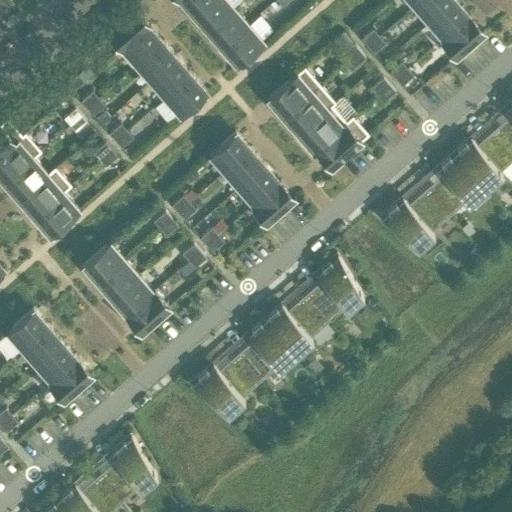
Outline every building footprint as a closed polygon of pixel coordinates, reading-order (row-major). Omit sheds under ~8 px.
[(183,0),(194,12),(207,0),(183,0)] [(229,0),(207,0),(194,12),(209,28),(235,6),(229,0)] [(417,0),(413,3),(428,20),(450,0),(417,0)] [(456,0),(450,0),(428,20),(441,35),(440,37),(441,38),(468,14),(456,0)] [(135,5),(109,28),(123,44),(121,46),(122,46),(149,22),(135,6),(135,5)] [(235,6),(209,28),(223,45),(249,22),(235,6)] [(468,14),(441,38),(455,54),(482,32),(467,15),(469,14),(468,14)] [(149,22),(122,46),(136,63),(162,40),(149,24),(150,23),(149,22)] [(249,22),(223,45),(238,62),(264,39),(249,22)] [(375,25),(361,37),(367,44),(381,32),(375,25)] [(381,32),(367,44),(373,51),(387,39),(381,32)] [(162,40),(136,63),(150,79),(177,56),(162,40)] [(353,41),(339,53),(345,60),(359,48),(353,41)] [(359,48),(345,60),(351,67),(365,54),(359,48)] [(177,56),(150,79),(165,96),(191,73),(177,56)] [(403,58),(389,70),(395,77),(409,65),(403,58)] [(304,64),(268,96),(284,114),(320,82),(304,64)] [(409,65),(395,77),(401,84),(415,72),(409,65)] [(78,72),(66,83),(72,90),(84,79),(78,72)] [(191,73),(165,96),(179,112),(206,89),(191,73)] [(383,75),(371,86),(377,93),(389,82),(383,75)] [(320,82),(284,114),(299,131),(335,99),(320,82)] [(389,82),(377,93),(383,100),(395,89),(389,82)] [(94,87),(80,99),(86,106),(100,94),(94,87)] [(60,88),(48,99),(54,106),(66,95),(60,88)] [(100,94),(86,106),(93,113),(107,101),(100,94)] [(335,99),(299,131),(314,149),(353,114),(352,113),(346,119),(332,103),(336,100),(335,99)] [(511,111),(494,126),(511,147),(511,99),(505,105),(511,111)] [(76,106),(63,118),(69,125),(82,113),(76,106)] [(82,113),(69,125),(74,131),(88,120),(82,113)] [(353,114),(314,149),(315,149),(318,146),(333,163),(369,132),(353,114)] [(7,116),(0,121),(0,152),(25,130),(22,133),(7,116)] [(123,119),(109,132),(115,139),(129,126),(123,119)] [(129,126),(115,139),(121,146),(135,133),(129,126)] [(471,135),(454,150),(485,185),(502,170),(500,168),(511,158),(511,147),(494,126),(477,141),(471,135)] [(25,130),(0,152),(0,173),(5,179),(40,148),(25,130)] [(235,130),(209,153),(224,169),(250,146),(235,130)] [(106,140),(92,152),(98,159),(112,147),(106,140)] [(250,146),(224,169),(238,186),(265,163),(250,146)] [(112,147),(98,159),(104,166),(118,154),(112,147)] [(40,148),(5,179),(20,197),(56,165),(55,164),(48,171),(34,155),(41,149),(40,148)] [(442,171),(425,186),(449,213),(466,198),(468,200),(485,185),(454,150),(437,165),(442,171)] [(265,163),(238,186),(252,201),(250,203),(251,204),(279,180),(265,163)] [(56,165),(20,197),(35,214),(71,183),(56,165)] [(279,180),(251,204),(266,220),(292,197),(278,181),(279,180)] [(71,183),(35,214),(50,231),(51,232),(79,207),(64,189),(71,183)] [(382,213),(381,212),(380,213),(417,244),(419,243),(418,242),(432,230),(432,231),(434,230),(432,228),(449,213),(425,186),(408,201),(403,195),(382,213)] [(185,191),(171,203),(177,210),(191,198),(185,191)] [(191,198),(177,210),(183,217),(198,205),(191,198)] [(165,208),(151,220),(157,227),(171,215),(165,208)] [(171,215),(157,227),(163,234),(177,222),(171,215)] [(461,226),(468,235),(473,230),(466,222),(461,226)] [(214,224),(200,236),(206,243),(220,231),(214,224)] [(220,231),(206,243),(212,250),(226,237),(220,231)] [(110,239),(84,262),(99,279),(125,256),(110,239)] [(194,241),(180,253),(186,260),(200,248),(194,241)] [(481,251),(476,245),(470,251),(475,257),(481,251)] [(200,248),(186,260),(192,267),(206,255),(200,248)] [(321,277),(304,292),(328,319),(345,304),(347,306),(348,305),(347,304),(361,292),(362,293),(363,292),(337,251),(335,252),(337,253),(316,271),(321,277)] [(125,256),(99,279),(113,295),(139,272),(125,256)] [(139,272),(113,295),(115,298),(117,297),(129,311),(155,288),(154,287),(153,288),(139,272)] [(155,288),(129,311),(143,327),(144,327),(170,304),(155,288)] [(282,301),(265,316),(296,351),(313,336),(311,334),(328,319),(304,292),(287,307),(282,301)] [(33,307),(7,329),(21,346),(48,323),(33,307)] [(253,337),(236,352),(260,379),(277,364),(278,366),(296,351),(265,316),(248,331),(253,337)] [(48,323),(21,346),(36,363),(62,340),(48,323)] [(62,340),(36,363),(50,378),(48,380),(49,381),(77,356),(62,340)] [(193,379),(192,378),(191,379),(228,410),(229,409),(229,408),(242,396),(243,397),(244,396),(243,394),(260,379),(236,352),(219,367),(214,361),(193,379)] [(77,356),(49,381),(63,397),(90,374),(76,358),(77,357),(77,356)] [(314,356),(306,363),(314,372),(322,365),(314,356)] [(7,404),(0,410),(0,422),(13,411),(7,404)] [(13,411),(0,422),(0,423),(5,430),(19,418),(13,411)] [(99,472),(120,498),(138,483),(139,485),(155,471),(131,434),(110,452),(110,454),(110,455),(114,459),(99,472)] [(75,482),(57,498),(69,511),(103,511),(120,498),(99,472),(82,486),(80,483),(79,482),(77,482),(76,482),(75,482)] [(69,511),(57,498),(40,511),(69,511)]
